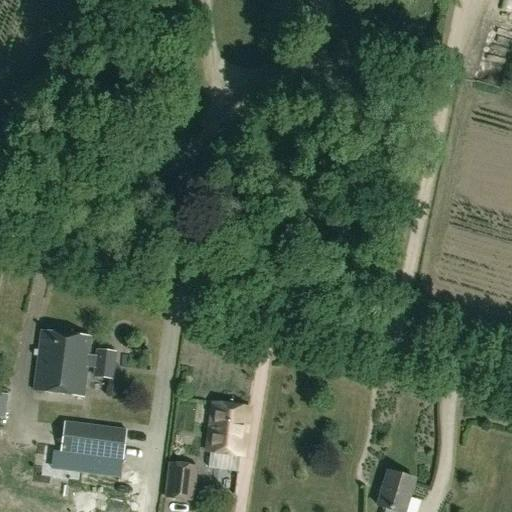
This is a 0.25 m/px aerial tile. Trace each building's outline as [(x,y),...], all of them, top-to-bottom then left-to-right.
[(0,299),(0,337),(7,338),(8,317),(16,317),(17,300),(0,299)] [(83,397),(87,368),(95,369),(94,379),(111,381),(114,355),(97,353),(96,361),(88,360),(90,339),(40,333),(33,391),(83,397)] [(120,368),(128,369),(130,358),(121,357),(120,368)] [(0,420),(4,421),(10,381),(0,379),(0,420)] [(211,405),(206,452),(244,457),(249,410),(211,405)] [(60,453),(122,461),(126,430),(64,423),(60,453)] [(193,504),(198,468),(169,464),(164,500),(193,504)] [(206,480),(230,481),(231,467),(207,466),(206,480)] [(377,507),(385,509),(384,511),(405,511),(415,482),(388,473),(377,507)]
